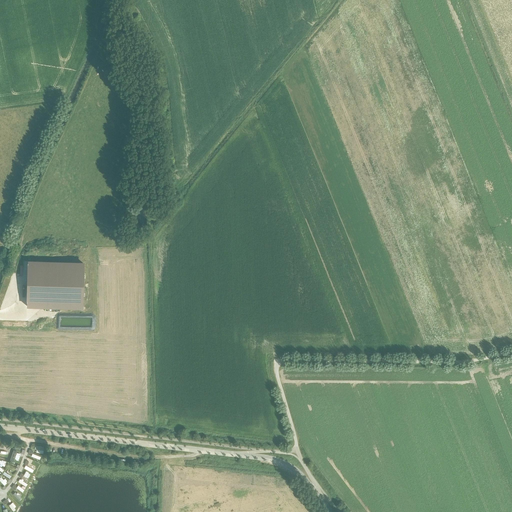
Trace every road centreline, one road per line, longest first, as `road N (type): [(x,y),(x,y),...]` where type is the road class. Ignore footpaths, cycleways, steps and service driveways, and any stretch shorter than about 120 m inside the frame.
road 1 (unclassified): [(511,353),(443,363),(280,361),(296,456)]
road 2 (tertiary): [(0,426),(197,450)]
road 3 (track): [(30,439),(157,458)]
